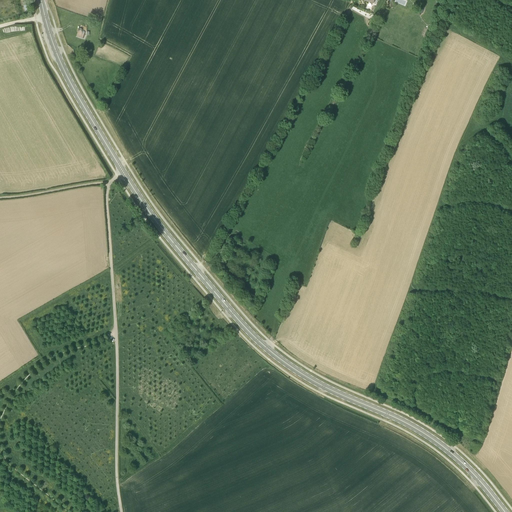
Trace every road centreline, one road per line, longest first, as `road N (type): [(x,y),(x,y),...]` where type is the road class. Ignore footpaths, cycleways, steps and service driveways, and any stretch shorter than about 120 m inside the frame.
road 1 (secondary): [(504,511),(425,433),(315,382),(263,346),(170,240),(123,172)]
road 2 (unclassified): [(121,511),(105,200),(108,184),(123,172)]
road 3 (secondary): [(123,172),(66,75),(41,0)]
